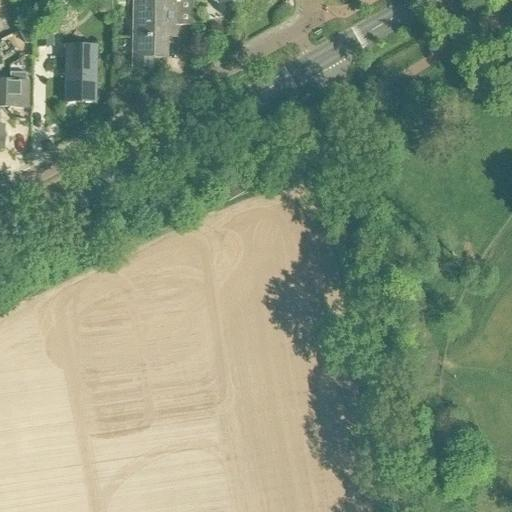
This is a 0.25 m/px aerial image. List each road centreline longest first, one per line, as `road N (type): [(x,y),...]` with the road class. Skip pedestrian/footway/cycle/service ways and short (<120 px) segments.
road 1 (unclassified): [(403,511),(334,104),(315,62)]
road 2 (tertiary): [(315,62),(0,242)]
road 3 (residential): [(0,194),(307,22)]
road 4 (tertiary): [(425,0),(315,62)]
